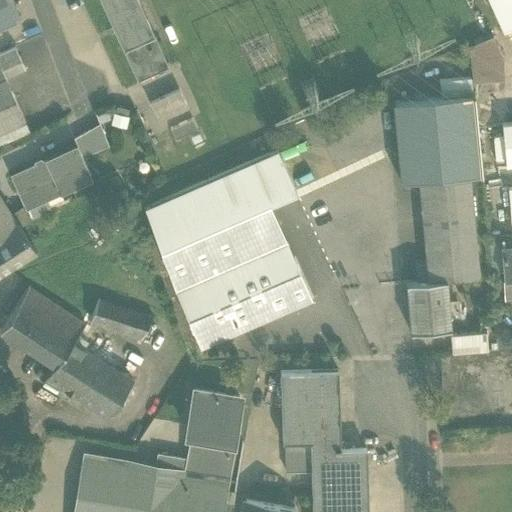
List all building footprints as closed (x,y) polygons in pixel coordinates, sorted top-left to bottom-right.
[(0,0),(0,27),(15,20),(14,18),(5,0),(0,0)] [(19,15),(12,0),(5,0),(14,18),(19,15)] [(137,0),(99,0),(137,81),(168,66),(137,0)] [(511,26),(511,0),(488,0),(503,31),(511,26)] [(491,35),(469,45),(472,81),(503,78),(502,60),(491,35)] [(0,67),(4,77),(23,68),(14,47),(0,52),(0,67)] [(0,131),(24,121),(4,77),(0,67),(0,131)] [(468,76),(439,78),(440,93),(469,91),(468,76)] [(178,90),(150,103),(158,121),(187,108),(178,90)] [(399,182),(418,181),(469,176),(480,175),(473,95),(392,102),(399,182)] [(196,129),(191,118),(170,129),(175,140),(196,129)] [(24,121),(0,131),(0,145),(29,132),(24,121)] [(511,164),(511,121),(501,123),(502,135),(493,135),(495,160),(503,160),(503,166),(511,164)] [(102,130),(90,135),(97,150),(108,145),(102,130)] [(90,135),(75,142),(82,156),(97,150),(90,135)] [(72,147),(12,174),(27,206),(87,179),(72,147)] [(144,208),(176,290),(265,252),(247,212),(270,203),(296,191),(277,149),(144,208)] [(469,176),(418,181),(427,281),(445,279),(478,276),(469,176)] [(0,236),(17,226),(0,200),(0,236)] [(265,252),(287,242),(270,203),(247,212),(265,252)] [(17,226),(0,236),(0,275),(36,253),(18,225),(17,226)] [(511,234),(487,237),(490,272),(502,271),(500,248),(511,246),(511,234)] [(311,298),(287,242),(265,252),(176,290),(200,346),(311,298)] [(511,246),(500,248),(502,271),(504,298),(511,297),(511,246)] [(427,281),(405,282),(410,332),(449,329),(445,279),(427,281)] [(18,281),(9,295),(18,300),(27,286),(18,281)] [(84,323),(27,286),(18,300),(0,329),(0,331),(53,365),(72,340),(84,323)] [(152,315),(98,298),(91,320),(141,335),(152,315)] [(485,331),(449,334),(451,353),(487,350),(485,331)] [(133,378),(72,340),(53,365),(44,378),(107,417),(133,378)] [(367,511),(365,449),(339,450),(337,370),(280,372),(282,443),(309,442),(311,511),(367,511)] [(239,397),(194,390),(188,426),(194,427),(189,460),(186,473),(225,480),(239,397)] [(189,460),(157,454),(155,468),(186,473),(189,460)] [(155,468),(85,456),(79,496),(79,497),(76,511),(219,511),(221,500),(225,480),(186,473),(155,468)] [(230,511),(233,502),(221,500),(219,511),(230,511)] [(293,511),(294,508),(245,501),(243,511),(293,511)]
